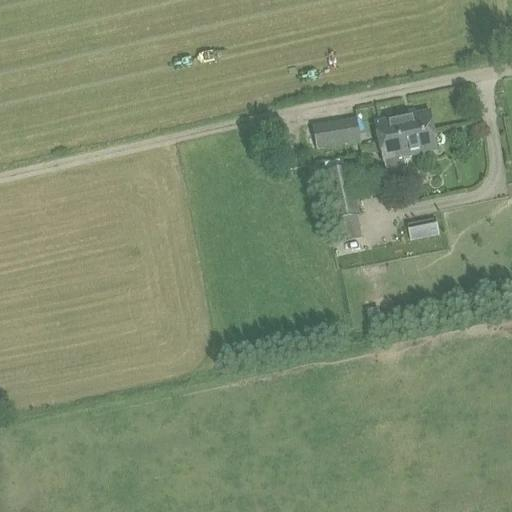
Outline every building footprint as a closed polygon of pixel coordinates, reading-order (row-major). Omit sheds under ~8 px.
[(379,143),(433,131),(429,112),(375,124),(379,143)] [(361,144),(357,119),(312,125),(312,128),(316,151),(361,144)] [(437,151),(433,131),(379,143),(383,163),(384,162),(387,174),(406,170),(404,158),(437,151)] [(336,220),(341,246),(358,243),(353,217),(359,216),(348,167),(326,171),(336,220)] [(435,217),(426,219),(429,237),(439,235),(435,217)] [(366,307),(369,323),(370,327),(382,325),(378,305),(366,307)]
